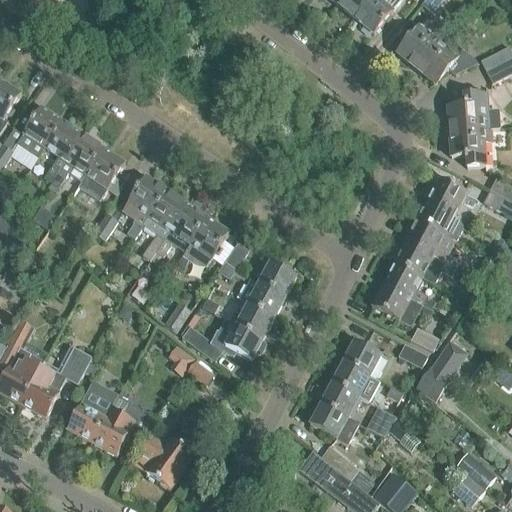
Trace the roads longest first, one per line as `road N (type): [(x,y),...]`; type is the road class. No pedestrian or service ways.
road 1 (residential): [(351,261),(0,35)]
road 2 (residential): [(351,261),(382,191),(380,142),(207,0)]
road 3 (residential): [(219,511),(351,261)]
